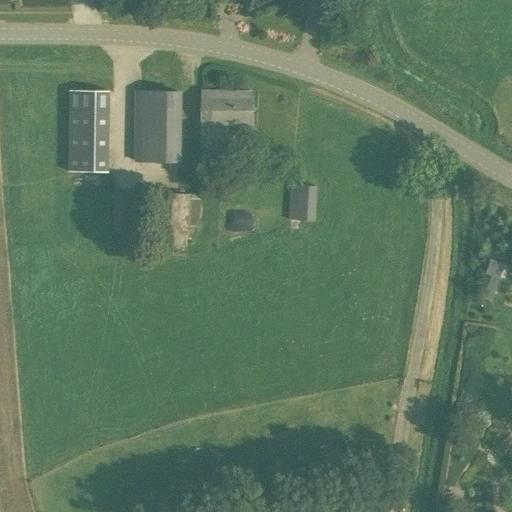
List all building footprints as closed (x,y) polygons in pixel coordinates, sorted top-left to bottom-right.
[(244,0),(250,10),(268,0),(244,0)] [(106,91),(70,90),(69,172),(105,172),(106,91)] [(136,163),(183,164),(184,92),(137,91),(136,163)] [(252,92),(202,91),(201,127),(201,151),(232,151),(233,127),(251,128),(252,92)] [(315,221),(317,186),(290,185),(287,220),(315,221)] [(200,194),(155,192),(152,244),(186,247),(186,243),(197,244),(200,194)] [(488,274),(482,296),(491,299),(498,277),(503,264),(489,258),(484,272),(488,274)] [(456,401),(454,416),(466,418),(468,403),(456,401)]
